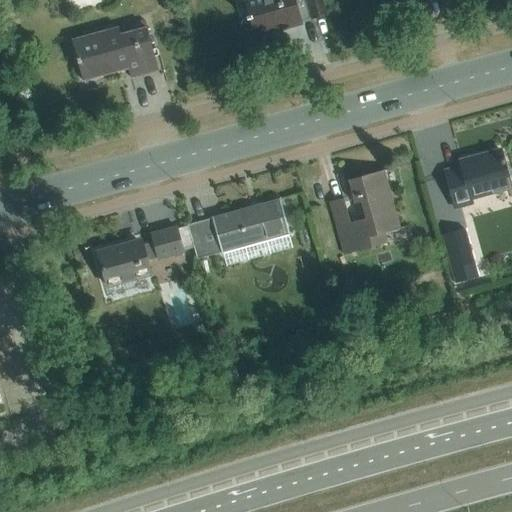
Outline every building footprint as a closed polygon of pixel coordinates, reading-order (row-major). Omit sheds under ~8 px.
[(245,17),(245,18),(244,19),(243,20),(241,21),(241,22),(240,23),(239,25),(239,27),(239,28),(239,29),(240,31),(241,33),(242,34),(243,35),(245,35),(247,36),(248,36),(250,36),(254,35),(274,29),(274,28),(284,25),(285,29),(299,25),(298,21),(309,18),(309,19),(326,14),(322,0),(250,0),(245,2),(249,16),(245,17)] [(157,70),(152,51),(145,27),(119,35),(117,28),(71,41),(82,81),(120,70),(118,63),(125,60),(130,78),(157,70)] [(471,198),(511,187),(501,150),(457,163),(459,168),(445,172),(455,208),(473,203),(471,198)] [(401,229),(390,190),(385,170),(350,180),(357,204),(362,202),(367,218),(351,223),(344,199),(330,202),(345,255),(388,243),(385,234),(401,229)] [(288,235),(284,218),(278,199),(211,217),(221,253),(288,235)] [(124,245),(98,252),(107,286),(126,281),(151,274),(147,260),(158,257),(158,259),(166,257),(183,252),(182,251),(194,248),(188,226),(176,229),(176,227),(151,234),(154,243),(142,246),(142,245),(125,249),(124,245)] [(476,264),(487,238),(467,230),(456,256),(476,264)] [(108,365),(104,371),(100,377),(109,384),(117,371),(108,365)]
